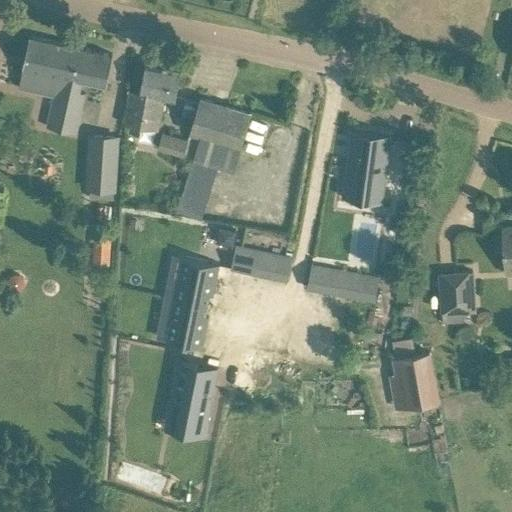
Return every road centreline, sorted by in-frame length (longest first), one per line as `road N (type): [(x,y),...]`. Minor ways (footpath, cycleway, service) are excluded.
road 1 (residential): [(338,66),(98,21),(36,0)]
road 2 (residential): [(338,66),(293,313)]
road 3 (residential): [(511,114),(338,66)]
